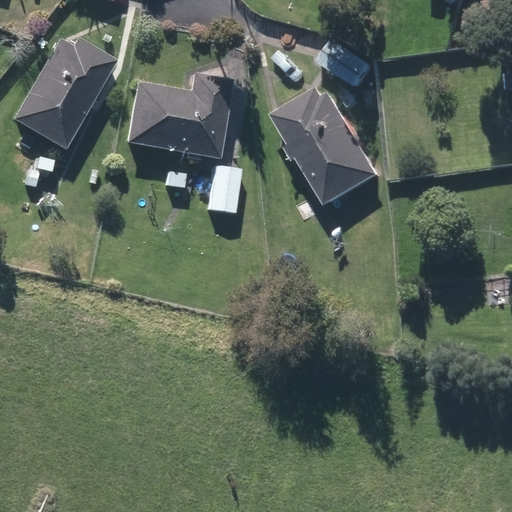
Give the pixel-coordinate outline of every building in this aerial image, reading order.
[(319,65),(357,90),(373,66),(335,40),(319,65)] [(6,123),(58,153),(111,64),(73,41),(67,50),(55,42),(6,123)] [(120,148),(214,163),(227,83),(187,76),(184,94),(130,85),(120,148)] [(295,166),(300,163),(328,210),(380,180),(331,97),(324,101),(319,93),(274,120),(292,148),(287,151),(295,166)] [(10,184),(33,189),(35,174),(47,177),(49,161),(18,155),(15,167),(13,167),(10,184)] [(260,175),(211,169),(205,213),(202,233),(231,237),(235,212),(255,214),(260,175)] [(162,189),(180,192),(183,175),(164,172),(162,189)] [(294,208),(302,222),(315,215),(307,201),(294,208)] [(386,209),(370,210),(371,222),(387,221),(386,209)] [(454,287),(433,289),(435,309),(457,307),(454,287)]
